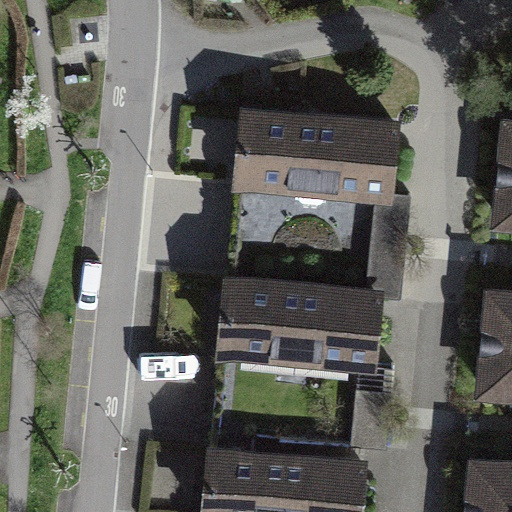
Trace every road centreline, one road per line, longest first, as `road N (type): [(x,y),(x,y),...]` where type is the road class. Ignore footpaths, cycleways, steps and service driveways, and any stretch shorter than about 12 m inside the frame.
road 1 (residential): [(419,511),(458,94),(442,50),(374,23),(243,49),(134,51)]
road 2 (residential): [(134,51),(91,511)]
